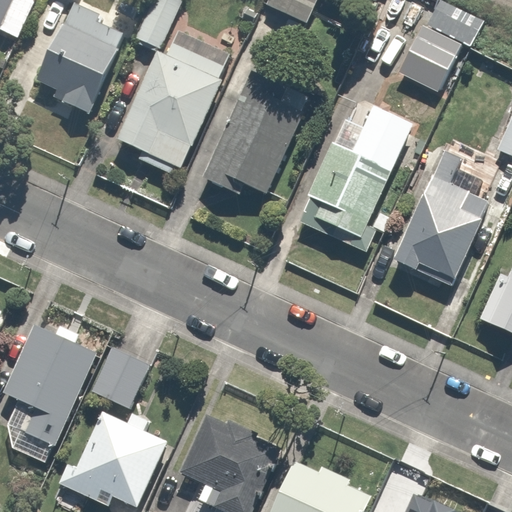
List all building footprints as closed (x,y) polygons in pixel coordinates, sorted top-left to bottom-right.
[(42,1),(39,0),(0,0),(0,39),(2,35),(23,45),(42,1)] [(187,4),(178,0),(156,0),(140,40),(167,51),(187,4)] [(320,0),(269,0),(268,4),(307,25),(320,0)] [(133,31),(73,5),(37,91),(97,117),(133,31)] [(387,15),(373,42),(402,58),(417,31),(387,15)] [(421,33),(402,77),(443,96),(463,51),(421,33)] [(177,44),(171,57),(158,51),(118,144),(188,174),(228,82),(234,69),(177,44)] [(312,101),(253,73),(203,181),(244,200),(249,189),(283,205),(305,157),(289,150),(312,101)] [(356,98),(355,100),(301,223),(365,251),(420,125),(356,98)] [(511,118),(497,152),(511,158),(511,118)] [(482,156),(453,142),(394,263),(455,293),(500,201),(467,185),(482,156)] [(511,274),(509,280),(501,275),(476,329),(511,345),(511,274)] [(0,332),(8,314),(0,310),(0,332)] [(99,356),(37,328),(6,396),(30,407),(11,451),(48,468),(99,356)] [(152,367),(114,349),(93,393),(132,411),(152,367)] [(106,414),(80,469),(71,465),(62,485),(112,509),(116,499),(141,509),(171,444),(147,433),(151,423),(135,416),(130,425),(106,414)] [(200,486),(193,504),(214,511),(256,511),(284,441),(222,417),(219,425),(200,417),(177,477),(200,486)] [(298,462),(274,511),(371,511),(378,499),(354,488),(358,481),(325,466),(322,473),(298,462)] [(447,511),(403,492),(394,511),(447,511)]
